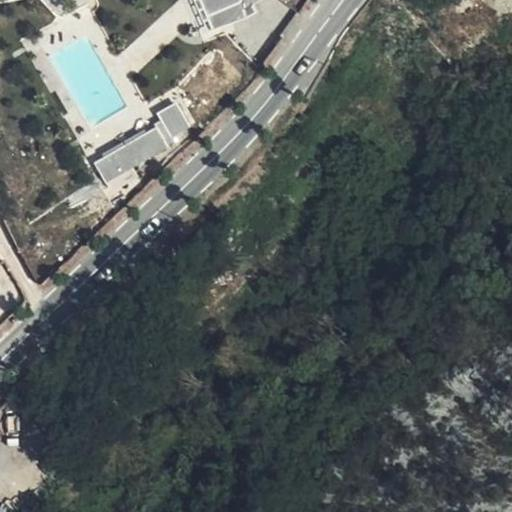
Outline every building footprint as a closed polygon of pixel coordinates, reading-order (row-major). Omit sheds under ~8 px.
[(213,0),(193,0),(205,26),(222,20),(213,0)] [(213,0),(222,20),(224,25),(248,17),(243,5),(254,0),(213,0)] [(224,25),(228,34),(252,27),(248,17),(224,25)] [(178,107),(159,118),(166,130),(160,134),(159,132),(145,139),(153,155),(167,147),(166,144),(171,141),(169,137),(189,126),(178,107)] [(153,155),(145,139),(109,160),(117,175),(128,169),(153,155)] [(135,179),(167,147),(153,155),(128,169),(135,179)] [(109,160),(96,167),(108,189),(120,182),(122,186),(135,179),(128,169),(117,175),(109,160)] [(0,291),(13,285),(0,261),(0,291)]
